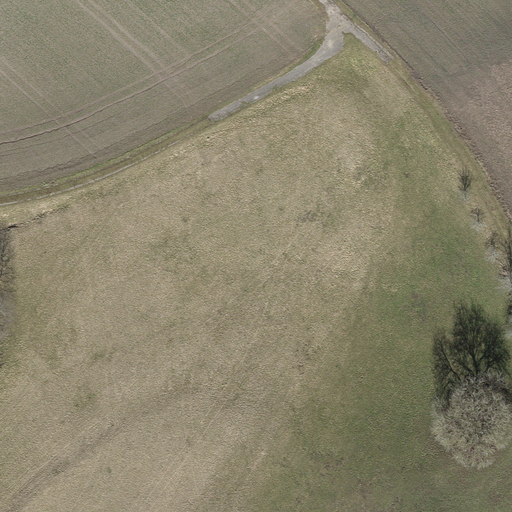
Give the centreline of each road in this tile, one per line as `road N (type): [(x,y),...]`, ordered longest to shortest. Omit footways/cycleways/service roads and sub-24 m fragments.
road 1 (track): [(0,194),(50,190),(220,112),(324,49),(347,16),(330,0)]
road 2 (track): [(347,16),(426,83),(511,228)]
